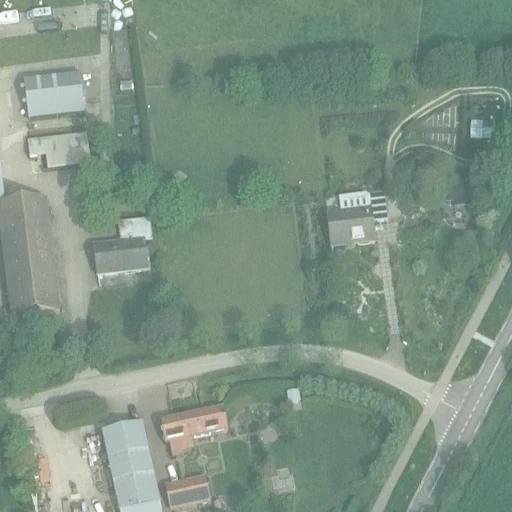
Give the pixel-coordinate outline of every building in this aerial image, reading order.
[(78,77),(22,84),(27,124),(83,117),(78,77)] [(31,173),(91,166),(88,135),(27,142),(31,173)] [(454,188),(443,189),(443,202),(455,202),(455,206),(465,205),(465,201),(477,201),(476,187),(464,188),(464,183),(454,184),(454,188)] [(327,216),(331,250),(374,244),(371,222),(388,220),(384,193),(367,195),(369,210),(327,216)] [(0,219),(11,317),(59,311),(46,202),(8,207),(0,207),(0,219)] [(147,270),(143,241),(153,240),(150,218),(118,222),(121,244),(93,247),(97,277),(147,270)] [(161,422),(166,445),(169,444),(172,459),(182,457),(181,453),(193,450),(191,439),(228,431),(223,408),(161,422)] [(121,511),(126,511),(160,504),(142,426),(104,435),(121,511)] [(172,511),(211,502),(206,479),(167,487),(172,511)]
